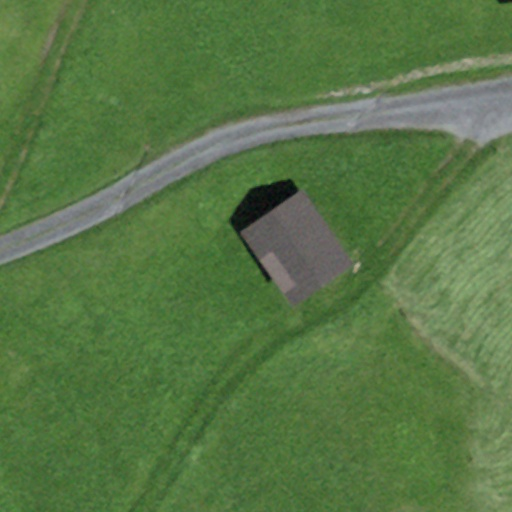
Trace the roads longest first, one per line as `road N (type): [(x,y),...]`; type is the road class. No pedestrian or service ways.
road 1 (track): [(511,93),(355,283),(247,351),(208,394),(133,511)]
road 2 (track): [(0,248),(232,139),(511,93)]
road 3 (track): [(0,187),(80,0)]
